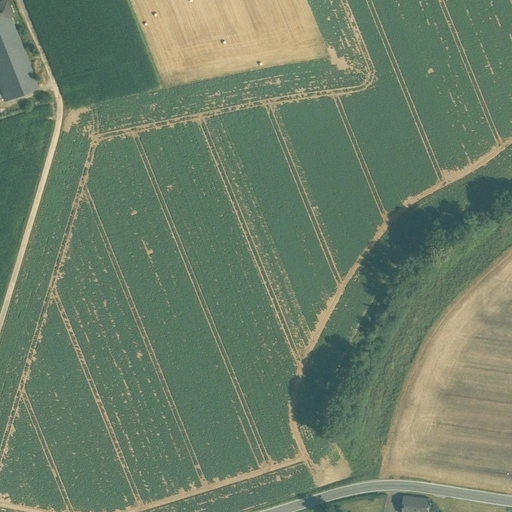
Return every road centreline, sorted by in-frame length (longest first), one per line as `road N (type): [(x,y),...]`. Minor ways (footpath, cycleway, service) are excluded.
road 1 (track): [(19,0),(59,111),(0,322)]
road 2 (secondary): [(274,511),(386,483),(511,500)]
